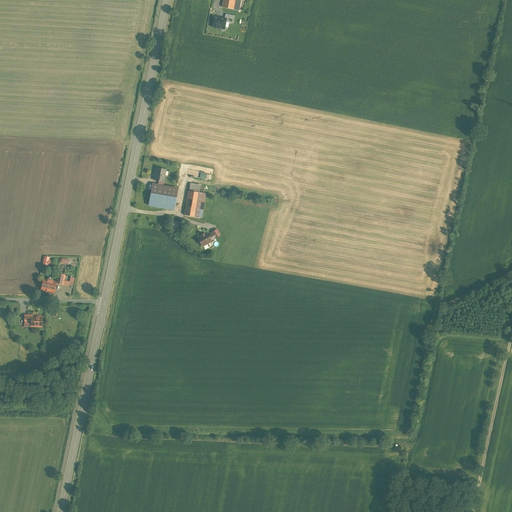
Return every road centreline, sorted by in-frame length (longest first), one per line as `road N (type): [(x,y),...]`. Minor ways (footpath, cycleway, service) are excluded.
road 1 (primary): [(104,302),(167,0)]
road 2 (primary): [(61,511),(104,302)]
road 3 (track): [(473,511),(511,329)]
